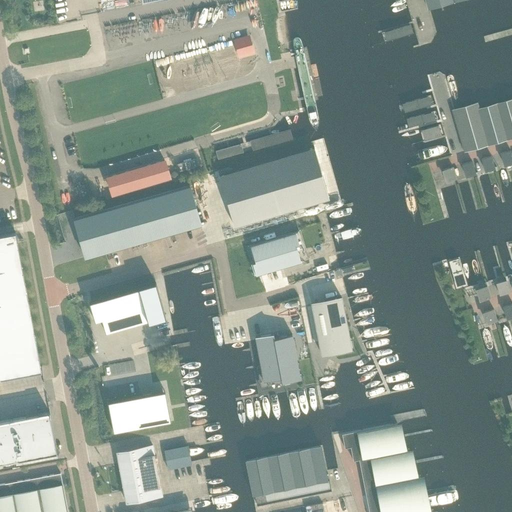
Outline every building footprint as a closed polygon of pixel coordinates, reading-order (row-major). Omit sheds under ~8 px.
[(425,0),(428,9),(458,0),(425,0)] [(251,36),(235,39),(238,59),(255,56),(251,36)] [(477,103),(452,110),(461,142),(470,139),(474,138),(478,137),(490,134),(495,132),(499,131),(509,128),(511,127),(511,99),(479,109),(477,103)] [(314,147),(219,175),(234,227),(329,199),(314,147)] [(511,156),(510,150),(500,153),(504,165),(511,162),(511,156)] [(491,156),(481,159),(485,170),(494,167),(491,156)] [(169,177),(164,160),(107,177),(112,194),(169,177)] [(472,161),(462,164),(465,176),(475,173),(472,161)] [(453,167),(443,170),(446,181),(456,178),(453,167)] [(190,186),(73,219),(84,258),(201,225),(190,186)] [(33,331),(22,273),(23,273),(15,232),(0,235),(0,378),(1,379),(41,372),(34,331),(33,331)] [(299,245),(295,232),(250,245),(255,262),(252,262),(256,275),(301,262),(296,245),(299,245)] [(509,292),(506,280),(496,283),(500,295),(509,292)] [(156,283),(89,302),(94,321),(101,319),(105,333),(165,316),(156,283)] [(480,300),(490,298),(487,286),(477,288),(480,300)] [(326,301),(327,303),(312,306),(321,353),(336,351),(335,346),(350,343),(342,298),(326,301)] [(511,303),(503,306),(506,318),(511,316),(511,303)] [(493,309),(483,312),(487,323),(497,320),(493,309)] [(281,378),(282,382),(300,379),(292,335),(274,338),(273,333),(255,336),(264,381),(281,378)] [(165,391),(108,402),(113,432),(170,421),(165,391)] [(18,460),(56,453),(49,412),(38,414),(0,421),(0,463),(18,460)] [(402,450),(397,423),(341,434),(344,448),(350,447),(353,461),(359,459),(368,511),(432,511),(432,510),(426,511),(419,476),(413,477),(408,449),(402,450)] [(152,445),(117,452),(126,503),(162,496),(152,445)] [(331,490),(327,473),(325,474),(319,445),(245,461),(253,496),(255,495),(257,506),(331,490)] [(67,511),(60,473),(0,484),(0,511),(67,511)]
